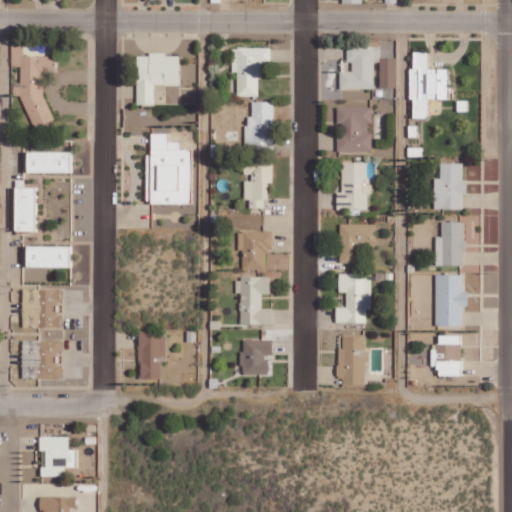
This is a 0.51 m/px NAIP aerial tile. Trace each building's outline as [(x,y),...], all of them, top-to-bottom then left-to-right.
[(53,55),(23,56),(22,38),(11,38),(11,66),(19,65),(20,69),(21,82),(14,83),(14,95),(21,95),(33,127),(54,120),(44,93),(44,74),(53,70),(53,55)] [(260,95),(259,61),(270,61),(270,47),(232,47),(233,72),(237,72),(237,96),(260,95)] [(341,71),(340,88),(374,89),(375,61),(379,61),(380,47),(347,47),(347,61),(353,61),(352,71),(341,71)] [(412,118),(428,117),(428,98),(449,98),(449,68),(429,68),(428,51),(413,51),(414,67),(411,67),(412,118)] [(180,54),(137,54),(137,104),(154,104),(154,84),(180,85),(180,54)] [(396,87),(396,57),(381,57),(380,87),(396,87)] [(273,101),(249,101),(249,144),(273,143),(273,101)] [(371,151),(371,123),(372,123),(372,107),(338,107),(338,123),(344,123),(344,134),(338,133),(338,150),(371,151)] [(192,202),(192,148),(168,148),(168,135),(150,135),(150,191),(150,202),(192,202)] [(72,151),(28,150),(28,172),(72,172),(72,151)] [(272,162),(244,163),(245,177),(244,177),(244,200),(250,200),(250,207),(266,207),(266,182),(273,182),(272,162)] [(366,162),(343,162),(342,193),(337,193),(337,208),(367,209),(368,193),(373,193),(373,184),(365,184),(366,162)] [(465,163),(441,162),(440,178),(435,178),(434,208),(464,209),(465,163)] [(16,230),(37,230),(36,186),(15,187),(16,230)] [(436,236),(436,265),(464,265),(465,221),(442,221),(442,236),(436,236)] [(340,262),(360,262),(360,245),(375,245),(374,224),(340,224),(340,262)] [(242,269),(265,269),(266,249),(272,249),(272,231),(239,231),(238,249),(243,249),(242,269)] [(27,265),(71,266),(71,245),(27,245),(27,265)] [(370,274),(339,273),(339,292),(347,292),(346,307),(337,307),(336,322),(366,322),(367,309),(370,309),(370,274)] [(464,274),(436,274),(436,326),(464,326),(464,306),(467,306),(467,291),(464,291),(464,274)] [(241,324),(272,324),(272,308),(262,308),(262,293),(271,293),(271,277),(236,277),(236,292),(241,292),(241,324)] [(60,327),(61,289),(24,288),(22,326),(60,327)] [(165,358),(166,334),(140,333),(139,378),(160,379),(161,358),(165,358)] [(439,375),(462,375),(461,342),(456,342),(456,335),(439,336),(440,347),(431,347),(432,367),(439,367),(439,375)] [(366,336),(343,336),(343,347),(340,347),(339,385),(365,385),(366,336)] [(241,351),(242,374),(268,374),(268,355),(273,354),(272,339),(244,340),(244,351),(241,351)] [(60,378),(61,340),(23,340),(22,377),(60,378)] [(65,475),(65,466),(76,466),(77,449),(69,449),(69,436),(42,436),(41,474),(65,475)] [(76,497),(40,496),(40,509),(76,510),(76,497)]
